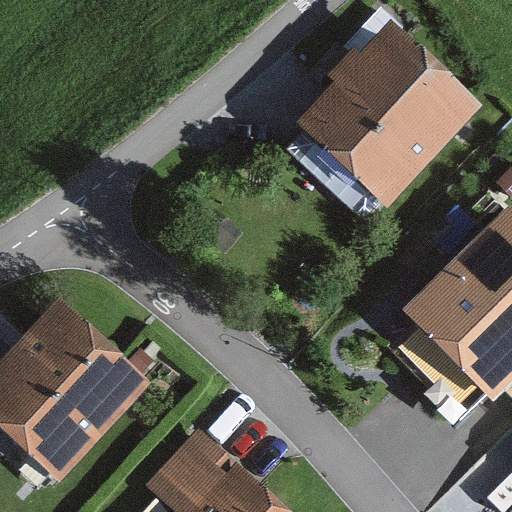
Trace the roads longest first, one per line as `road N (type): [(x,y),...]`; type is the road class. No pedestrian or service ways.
road 1 (residential): [(388,511),(77,202)]
road 2 (residential): [(77,202),(315,0)]
